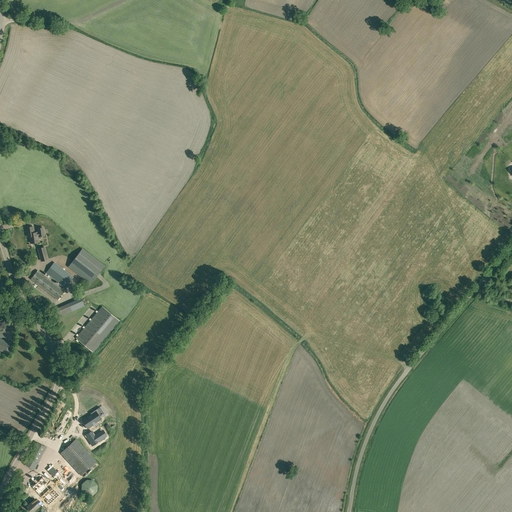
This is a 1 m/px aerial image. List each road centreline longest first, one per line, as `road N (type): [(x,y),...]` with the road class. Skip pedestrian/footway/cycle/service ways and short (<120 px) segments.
road 1 (unclassified): [(348,511),(380,408),(511,246)]
road 2 (unclassified): [(0,494),(58,380),(56,355),(32,316)]
